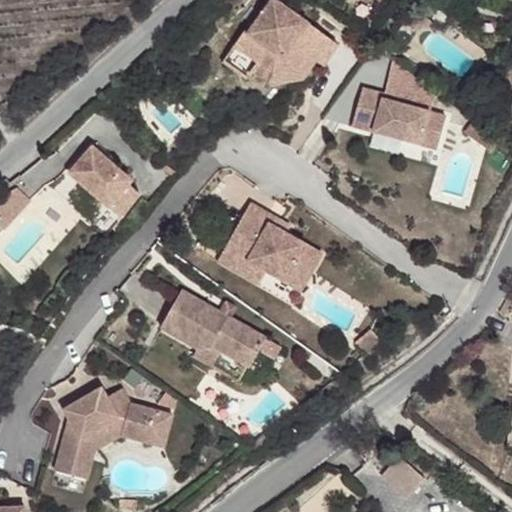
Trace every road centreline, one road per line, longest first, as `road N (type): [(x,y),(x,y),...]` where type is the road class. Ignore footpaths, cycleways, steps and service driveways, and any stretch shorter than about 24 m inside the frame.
road 1 (residential): [(511,247),(481,311),(452,339),(228,511)]
road 2 (residential): [(0,164),(181,0)]
